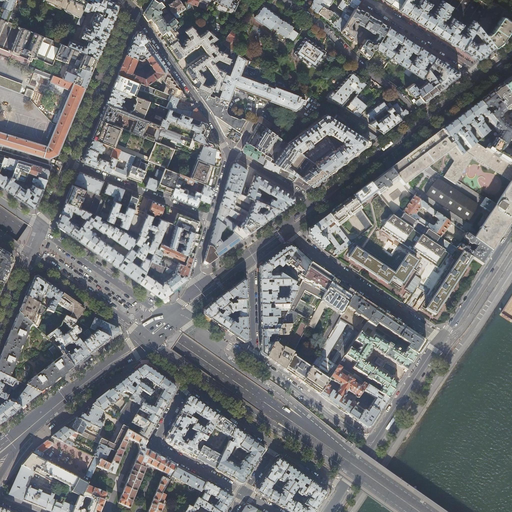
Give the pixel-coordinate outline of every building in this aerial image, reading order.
[(3,0),(1,7),(11,11),(18,12),(23,1),(20,0),(3,0)] [(44,0),(64,9),(67,0),(44,0)] [(67,0),(64,9),(80,16),(80,14),(83,10),(86,2),(86,0),(67,0)] [(114,17),(118,8),(116,2),(110,0),(90,0),(89,3),(86,2),(83,10),(87,12),(89,11),(89,9),(92,11),(93,8),(98,10),(98,12),(96,13),(95,16),(94,16),(93,21),(92,23),(92,25),(95,26),(94,28),(93,28),(92,29),(85,27),(81,37),(87,39),(87,41),(88,41),(87,45),(86,45),(84,46),(79,44),(77,45),(75,44),(75,42),(69,40),(67,46),(86,54),(87,51),(88,52),(89,51),(92,52),(91,56),(97,58),(103,45),(108,32),(114,17)] [(158,3),(154,0),(151,0),(148,6),(143,12),(144,16),(147,20),(150,18),(154,24),(162,34),(175,23),(177,22),(164,7),(163,7),(173,18),(167,23),(165,23),(159,14),(160,13),(160,12),(160,11),(160,10),(159,9),(163,6),(160,2),(158,3)] [(171,10),(176,18),(180,15),(178,13),(185,8),(179,0),(175,0),(173,2),(169,5),(172,9),(171,10)] [(212,0),(218,2),(218,3),(220,4),(219,7),(219,9),(224,11),(226,10),(227,7),(234,10),(237,4),(236,3),(237,0),(212,0)] [(321,0),(312,0),(310,7),(314,10),(318,12),(322,6),(319,4),(321,0)] [(321,0),(319,4),(322,6),(327,9),(332,0),(321,0)] [(345,11),(347,8),(345,7),(346,5),(344,4),(345,2),(342,0),(341,0),(337,7),(343,11),(343,10),(345,11)] [(357,0),(349,0),(347,4),(349,6),(354,9),(356,5),(359,1),(357,0)] [(393,0),(390,5),(394,7),(398,10),(404,0),(393,0)] [(412,0),(404,0),(398,10),(405,14),(414,20),(426,1),(425,0),(419,0),(418,2),(419,3),(417,6),(415,7),(413,6),(413,5),(413,4),(414,3),(412,3),(411,3),(410,3),(409,3),(407,2),(408,1),(409,1),(410,0),(412,1),(412,0)] [(430,30),(447,4),(441,0),(433,14),(434,15),(433,16),(434,18),(433,19),(431,17),(432,16),(429,14),(428,15),(426,13),(426,12),(428,8),(429,9),(432,4),(426,1),(414,20),(422,25),(430,30)] [(441,0),(447,4),(452,7),(463,14),(473,20),(474,21),(476,23),(478,22),(478,21),(488,6),(482,2),(478,0),(441,0)] [(448,14),(452,7),(447,4),(430,30),(438,35),(446,40),(449,35),(447,34),(449,31),(451,33),(458,22),(450,17),(448,21),(450,23),(448,27),(442,23),(441,23),(440,24),(442,20),(444,21),(445,19),(446,19),(447,18),(448,16),(449,14),(448,14)] [(371,15),(356,5),(354,9),(353,11),(350,15),(340,31),(348,40),(349,40),(350,40),(355,33),(355,32),(355,31),(354,30),(350,27),(350,25),(353,21),(355,20),(357,21),(356,22),(357,23),(358,24),(359,25),(360,25),(368,30),(369,31),(370,32),(371,32),(371,33),(373,33),(374,32),(376,33),(375,36),(373,40),(370,40),(367,38),(366,38),(365,38),(358,49),(358,50),(358,51),(367,59),(372,52),(368,49),(369,47),(373,49),(374,48),(379,40),(383,33),(388,26),(371,15)] [(0,6),(0,17),(7,21),(11,11),(1,7),(0,6)] [(271,27),(278,18),(268,10),(263,6),(254,17),(256,19),(255,20),(255,21),(258,22),(259,22),(259,21),(261,23),(261,22),(270,28),(271,27)] [(332,13),(327,9),(322,6),(318,12),(322,15),(326,19),(327,18),(332,13)] [(187,15),(194,20),(195,20),(193,17),(194,14),(190,8),(187,10),(189,14),(187,15)] [(334,11),(332,13),(327,18),(331,22),(333,24),(339,17),(339,15),(337,13),(334,11)] [(339,17),(333,24),(338,29),(340,31),(350,15),(346,12),(345,14),(345,13),(344,15),(342,17),(343,18),(342,20),(339,17)] [(84,16),(80,14),(80,16),(76,24),(80,25),(84,16)] [(0,48),(30,60),(31,57),(52,66),(55,58),(69,63),(92,71),(95,65),(97,58),(91,56),(86,54),(67,46),(7,21),(0,17),(0,48)] [(486,35),(485,36),(495,48),(502,42),(502,41),(511,26),(511,23),(502,17),(491,33),(487,36),(486,35)] [(282,21),(278,18),(271,27),(276,30),(276,31),(277,31),(286,37),(286,38),(287,37),(293,41),(299,34),(292,29),(293,27),(287,23),(283,20),(282,21)] [(478,26),(476,23),(474,21),(473,20),(468,27),(467,27),(467,28),(465,29),(465,31),(466,31),(464,34),(465,35),(463,38),(462,38),(462,37),(462,36),(456,32),(459,28),(460,29),(463,25),(458,22),(451,33),(453,34),(451,36),(449,35),(446,40),(455,46),(462,50),(478,26)] [(479,23),(478,22),(476,23),(478,26),(483,33),(486,32),(479,23)] [(175,23),(162,34),(164,38),(163,38),(164,40),(168,46),(176,40),(177,39),(174,35),(175,34),(176,35),(177,34),(177,33),(177,32),(177,31),(176,31),(177,30),(176,29),(178,27),(175,23)] [(189,66),(186,68),(186,72),(194,83),(192,86),(210,94),(211,90),(212,90),(212,91),(214,91),(216,92),(225,72),(218,68),(213,62),(218,59),(228,64),(230,58),(226,56),(227,54),(223,53),(224,52),(221,50),(220,51),(217,49),(218,47),(216,45),(214,46),(212,43),(217,38),(207,30),(204,33),(200,36),(195,30),(194,27),(193,27),(195,26),(194,24),(184,31),(188,36),(190,39),(188,40),(187,39),(188,39),(187,39),(186,39),(183,41),(184,42),(182,44),(182,45),(183,46),(181,48),(179,45),(180,45),(176,40),(168,46),(170,49),(176,57),(177,58),(179,58),(182,56),(182,57),(186,54),(185,54),(195,47),(199,45),(198,44),(200,43),(207,53),(205,55),(205,54),(203,56),(201,57),(202,57),(193,64),(192,63),(191,64),(189,65),(189,66)] [(395,30),(388,26),(383,33),(387,35),(382,42),(379,40),(374,48),(390,58),(395,50),(392,48),(396,41),(399,43),(404,36),(395,30)] [(495,48),(485,36),(483,33),(478,26),(462,50),(468,54),(474,58),(481,58),(495,48)] [(131,42),(126,54),(137,59),(140,52),(142,52),(146,58),(156,51),(149,41),(142,30),(135,31),(131,42)] [(286,37),(277,31),(274,35),(274,36),(282,41),(283,41),(286,37)] [(227,47),(234,37),(236,34),(232,32),(223,43),(227,47)] [(412,41),(404,36),(399,43),(401,44),(396,51),(395,50),(390,58),(406,68),(411,61),(411,60),(407,58),(411,51),(415,54),(415,53),(420,46),(412,41)] [(239,40),(234,37),(227,47),(232,51),(239,40)] [(305,38),(294,53),(314,68),(325,52),(305,38)] [(427,50),(420,46),(415,53),(417,54),(412,62),(411,61),(406,68),(395,85),(402,91),(405,88),(413,83),(415,82),(421,77),(423,76),(424,75),(427,71),(422,68),(427,62),(431,64),(436,56),(427,50)] [(228,101),(232,89),(238,91),(238,89),(260,97),(260,99),(267,101),(267,100),(294,110),(300,106),(301,103),(304,104),(305,100),(299,98),(300,96),(271,85),(263,82),(244,75),(249,61),(246,61),(232,51),(227,47),(224,52),(223,53),(227,54),(232,55),(230,58),(228,64),(227,67),(226,69),(225,72),(216,92),(214,95),(228,101)] [(30,60),(0,48),(0,53),(28,64),(30,60)] [(162,60),(156,51),(146,58),(156,71),(145,79),(131,73),(137,59),(126,54),(122,64),(118,74),(146,85),(159,76),(167,70),(168,69),(162,60)] [(436,56),(431,64),(428,69),(433,76),(434,74),(431,70),(432,68),(439,72),(439,74),(437,76),(436,75),(433,77),(442,88),(443,87),(452,80),(457,76),(458,76),(457,70),(436,56)] [(90,75),(92,71),(69,63),(62,79),(69,82),(69,81),(83,87),(85,88),(88,82),(90,75)] [(53,76),(35,69),(34,73),(51,79),(53,76)] [(428,69),(427,71),(424,75),(423,76),(426,80),(424,82),(424,83),(419,87),(418,87),(416,88),(413,83),(405,88),(414,97),(418,94),(421,98),(424,102),(433,95),(442,88),(433,77),(433,76),(428,69)] [(168,72),(167,70),(159,76),(164,83),(160,91),(171,95),(183,100),(185,96),(182,95),(183,93),(179,92),(180,90),(178,89),(177,88),(178,86),(175,85),(175,83),(172,81),(173,79),(170,78),(171,76),(167,75),(168,72)] [(328,99),(341,107),(348,99),(347,98),(348,96),(349,95),(352,91),(357,95),(367,83),(353,71),(328,99)] [(144,91),(169,101),(171,95),(160,91),(146,85),(118,74),(117,76),(114,82),(112,87),(135,95),(138,85),(145,88),(144,91)] [(0,143),(48,159),(57,154),(68,130),(70,125),(85,88),(83,87),(69,81),(69,82),(62,79),(53,76),(51,79),(50,83),(70,91),(56,125),(53,124),(46,141),(48,142),(47,146),(0,132),(0,143)] [(271,85),(273,79),(265,76),(263,82),(271,85)] [(511,76),(509,78),(501,84),(511,97),(511,76)] [(20,93),(23,84),(5,77),(2,87),(20,93)] [(511,97),(501,84),(497,88),(491,92),(505,109),(508,107),(509,107),(511,104),(511,97)] [(226,111),(225,109),(226,108),(225,108),(228,101),(214,95),(214,97),(209,96),(210,94),(192,86),(206,104),(213,115),(239,131),(242,123),(244,118),(241,117),(239,117),(237,118),(236,117),(229,115),(228,114),(226,112),(226,111)] [(106,103),(142,118),(149,101),(135,95),(112,87),(109,95),(108,97),(106,103)] [(27,88),(25,95),(31,97),(33,91),(27,88)] [(482,99),(479,101),(485,109),(489,114),(497,124),(494,126),(499,132),(495,138),(491,145),(488,143),(485,148),(492,153),(493,151),(500,155),(498,157),(506,163),(508,160),(511,162),(511,156),(504,152),(505,151),(503,150),(506,145),(509,140),(511,141),(511,139),(511,127),(505,123),(501,118),(501,114),(506,111),(505,109),(491,92),(488,94),(486,96),(482,99)] [(183,100),(171,95),(169,101),(167,105),(166,108),(169,109),(172,110),(181,114),(184,115),(187,116),(192,118),(201,121),(206,123),(206,122),(202,116),(198,111),(196,107),(193,109),(192,111),(182,110),(176,108),(175,106),(177,100),(181,102),(181,103),(191,106),(191,104),(183,100)] [(348,110),(359,117),(362,114),(360,112),(366,106),(361,101),(355,96),(349,104),(351,107),(348,110)] [(421,104),(424,102),(421,98),(415,102),(418,106),(421,104)] [(483,111),(485,109),(479,101),(473,106),(467,110),(473,118),(475,117),(476,118),(475,119),(476,120),(477,120),(479,122),(477,124),(485,134),(489,131),(481,120),(483,118),(485,120),(486,120),(488,119),(493,125),(494,126),(497,124),(489,114),(487,116),(485,114),(486,113),(485,112),(484,112),(483,111)] [(386,111),(391,107),(392,106),(390,104),(389,104),(386,106),(383,102),(378,106),(377,106),(371,110),(371,111),(367,114),(365,110),(362,114),(359,117),(369,124),(375,119),(386,111)] [(106,103),(102,111),(99,118),(113,124),(118,113),(123,115),(122,116),(127,119),(128,118),(133,120),(129,131),(132,132),(146,137),(152,140),(154,136),(144,132),(147,124),(157,129),(159,126),(159,125),(149,121),(142,118),(106,103)] [(392,106),(391,107),(400,119),(405,116),(409,113),(405,109),(403,111),(399,107),(396,103),(392,106)] [(154,111),(156,111),(154,116),(153,115),(151,116),(149,121),(159,125),(163,116),(166,108),(155,104),(154,109),(154,111)] [(391,107),(386,111),(389,114),(377,122),(375,119),(369,124),(383,133),(393,125),(400,119),(391,107)] [(159,125),(159,126),(165,128),(168,121),(171,121),(192,129),(194,132),(191,139),(219,150),(219,148),(217,144),(207,140),(206,140),(206,139),(206,140),(205,138),(205,137),(205,136),(206,136),(209,129),(207,124),(206,123),(201,121),(199,124),(198,124),(195,123),(190,121),(192,118),(187,116),(186,118),(183,117),(184,115),(181,114),(180,118),(173,115),(171,114),(171,113),(172,110),(169,109),(166,117),(163,116),(159,125)] [(471,120),(473,118),(467,110),(462,114),(454,120),(460,128),(462,126),(464,128),(463,128),(464,130),(465,129),(467,131),(464,133),(473,144),(476,142),(477,141),(470,132),(472,131),(472,130),(470,128),(473,126),(481,137),(485,134),(477,124),(475,125),(473,123),(474,122),(473,121),(472,121),(471,120)] [(375,139),(377,137),(365,129),(361,135),(328,114),(327,114),(326,114),(325,114),(287,143),(328,174),(336,168),(361,149),(369,143),(370,142),(369,140),(372,138),(373,139),(375,139)] [(241,133),(239,131),(213,115),(218,124),(223,133),(224,136),(234,142),(237,142),(239,138),(241,133)] [(259,117),(257,120),(261,123),(272,131),(276,125),(276,122),(269,117),(267,121),(261,117),(259,117)] [(121,127),(113,124),(99,118),(99,119),(98,120),(98,122),(92,135),(91,138),(103,143),(112,146),(120,150),(135,156),(141,158),(149,161),(155,164),(161,166),(164,168),(156,188),(163,191),(171,194),(176,183),(179,174),(167,169),(175,150),(160,143),(156,142),(149,158),(139,153),(146,137),(132,132),(126,148),(115,144),(121,127)] [(458,129),(460,128),(454,120),(448,125),(444,127),(450,136),(448,137),(452,142),(454,140),(458,145),(456,146),(461,153),(464,151),(457,142),(459,140),(458,138),(460,136),(469,147),(473,144),(464,133),(463,134),(461,132),(462,132),(461,130),(460,131),(458,129)] [(272,131),(261,123),(255,134),(249,143),(255,147),(257,149),(261,152),(263,154),(264,156),(263,157),(260,155),(256,160),(260,162),(264,165),(268,160),(274,164),(276,165),(282,167),(290,171),(290,172),(292,169),(301,177),(312,186),(317,183),(326,176),(328,174),(287,143),(285,141),(272,131)] [(160,143),(163,136),(165,137),(172,140),(171,141),(177,144),(178,142),(197,150),(198,147),(202,148),(201,151),(198,159),(202,161),(216,166),(217,162),(218,159),(219,160),(220,157),(219,150),(191,139),(165,128),(159,126),(157,129),(156,131),(154,136),(152,140),(156,142),(160,143)] [(444,127),(390,168),(399,181),(403,186),(404,185),(408,182),(422,172),(430,167),(445,155),(447,153),(456,146),(458,145),(454,140),(452,142),(448,137),(450,136),(444,127)] [(101,145),(103,143),(91,138),(89,142),(87,147),(98,151),(102,153),(104,154),(105,154),(106,150),(104,150),(105,148),(104,148),(103,146),(101,145)] [(253,150),(255,147),(249,143),(246,142),(245,145),(242,149),(243,152),(250,156),(256,160),(260,155),(261,152),(257,149),(255,151),(253,150)] [(461,153),(456,146),(447,153),(448,155),(453,161),(444,176),(443,177),(447,179),(455,185),(457,182),(458,181),(461,176),(463,173),(468,165),(469,164),(472,159),(473,158),(481,163),(489,168),(495,172),(496,173),(497,174),(511,183),(511,182),(511,166),(506,163),(498,157),(492,153),(485,148),(476,142),(473,144),(469,147),(464,151),(461,153)] [(120,150),(112,146),(111,148),(113,149),(111,156),(112,157),(117,159),(117,157),(120,150)] [(98,151),(87,147),(85,153),(82,159),(84,163),(96,167),(99,160),(96,158),(96,157),(97,157),(97,156),(96,156),(98,151)] [(135,156),(120,150),(117,157),(127,161),(123,170),(114,167),(111,173),(118,176),(125,179),(126,177),(131,165),(135,156)] [(102,159),(104,154),(102,153),(99,160),(96,167),(104,171),(111,173),(114,167),(114,166),(117,159),(112,157),(111,160),(111,161),(111,163),(109,163),(109,162),(102,159)] [(14,171),(18,160),(12,158),(8,157),(5,165),(12,168),(12,169),(14,171)] [(216,166),(202,161),(198,159),(190,178),(210,186),(213,175),(216,166)] [(24,162),(18,160),(14,171),(12,177),(14,178),(21,180),(23,181),(26,182),(27,178),(29,172),(31,164),(24,162)] [(274,165),(274,164),(268,160),(264,165),(263,167),(271,170),(274,171),(278,173),(282,167),(276,165),(276,166),(274,165)] [(152,171),(155,164),(149,161),(147,165),(146,168),(152,171)] [(228,176),(224,188),(239,194),(242,184),(245,177),(247,169),(241,165),(236,163),(233,164),(230,168),(228,176)] [(40,167),(31,164),(29,172),(36,175),(37,172),(40,172),(39,176),(47,179),(49,174),(50,172),(48,169),(40,167)] [(131,165),(126,177),(134,180),(140,182),(145,171),(131,165)] [(155,191),(156,188),(164,168),(161,166),(159,170),(158,169),(155,176),(156,176),(155,179),(149,176),(145,187),(148,188),(155,191)] [(286,178),(290,171),(282,167),(278,173),(282,176),(286,178)] [(379,196),(399,181),(390,168),(382,174),(370,183),(377,193),(379,196)] [(290,171),(286,178),(288,179),(294,183),(301,187),(305,189),(309,189),(311,188),(312,186),(301,177),(292,169),(290,172),(290,171)] [(77,173),(72,184),(86,190),(96,194),(98,195),(103,181),(92,176),(80,172),(77,173)] [(4,176),(0,173),(0,185),(3,188),(11,177),(8,175),(7,176),(5,175),(4,176)] [(190,178),(179,174),(176,183),(180,185),(195,191),(211,197),(213,192),(214,188),(212,187),(210,186),(190,178)] [(249,187),(242,184),(239,194),(261,202),(262,199),(258,198),(260,193),(259,192),(259,190),(256,189),(257,186),(258,187),(259,188),(260,188),(261,188),(268,193),(269,192),(273,185),(266,180),(256,175),(254,176),(249,187)] [(45,184),(47,179),(39,176),(38,176),(37,178),(34,177),(32,181),(36,183),(35,185),(43,189),(45,184)] [(11,177),(3,188),(9,192),(13,195),(20,185),(12,180),(14,178),(12,177),(11,177)] [(438,177),(426,194),(447,208),(472,225),(483,208),(458,191),(438,177)] [(26,182),(23,181),(21,184),(20,185),(13,195),(19,199),(23,202),(32,208),(36,207),(40,196),(43,189),(35,185),(31,184),(28,183),(27,186),(30,187),(29,189),(28,189),(26,189),(23,186),(26,182)] [(477,235),(495,247),(511,219),(511,182),(511,183),(505,194),(497,206),(495,208),(488,219),(485,223),(481,231),(479,232),(479,233),(477,235)] [(114,197),(118,187),(113,185),(108,183),(104,193),(114,197)] [(211,197),(195,191),(193,196),(186,193),(187,191),(186,189),(184,188),(183,189),(179,187),(180,185),(176,183),(171,194),(170,197),(185,202),(196,207),(199,200),(210,204),(211,197)] [(358,206),(377,193),(370,183),(366,186),(352,197),(358,206)] [(86,190),(72,184),(68,194),(65,201),(79,207),(86,190)] [(292,196),(273,185),(269,192),(272,194),(273,194),(276,196),(275,199),(272,197),(271,198),(270,202),(266,201),(266,200),(263,199),(262,199),(261,202),(281,209),(287,205),(292,201),(292,196)] [(125,189),(118,187),(114,197),(113,200),(127,206),(129,200),(124,198),(122,196),(125,189)] [(275,214),(281,209),(261,202),(239,194),(224,188),(222,197),(220,203),(229,208),(231,209),(232,210),(244,216),(259,225),(269,218),(275,214)] [(389,195),(393,200),(402,194),(398,188),(389,195)] [(102,196),(98,195),(96,194),(88,212),(91,213),(95,215),(102,196)] [(438,235),(443,238),(455,221),(415,195),(414,194),(412,198),(402,212),(438,235)] [(131,195),(129,200),(127,206),(134,209),(138,197),(134,196),(131,195)] [(113,200),(102,196),(95,215),(100,217),(111,221),(127,228),(134,209),(127,206),(113,200)] [(372,226),(358,206),(352,197),(333,211),(328,215),(334,222),(335,224),(337,227),(355,213),(368,230),(372,226)] [(153,200),(149,210),(154,212),(153,212),(156,214),(157,213),(161,215),(162,211),(164,205),(159,203),(153,200)] [(79,207),(65,201),(63,207),(60,213),(71,217),(72,217),(74,214),(71,212),(71,210),(81,214),(84,210),(79,207)] [(227,212),(229,208),(220,203),(218,210),(216,217),(231,230),(235,224),(224,216),(225,215),(226,214),(227,214),(227,212)] [(148,214),(134,209),(127,228),(140,234),(147,237),(152,239),(158,242),(159,243),(166,222),(159,219),(148,214)] [(244,216),(232,210),(231,209),(228,214),(241,221),(244,216)] [(393,213),(435,241),(438,235),(402,212),(399,209),(393,213)] [(88,212),(84,210),(81,214),(80,216),(85,219),(79,227),(78,226),(78,225),(75,222),(68,233),(73,237),(78,240),(87,227),(93,218),(89,216),(91,213),(88,212)] [(71,219),(71,217),(60,213),(58,217),(56,222),(57,224),(57,226),(64,230),(68,233),(75,222),(77,220),(74,218),(71,222),(70,221),(69,222),(69,221),(68,220),(67,219),(68,218),(71,219)] [(178,213),(173,224),(196,233),(197,228),(199,225),(198,224),(199,221),(178,213)] [(99,218),(100,217),(95,215),(93,218),(87,227),(78,240),(84,245),(88,247),(91,249),(99,238),(93,234),(92,232),(93,232),(94,231),(94,229),(91,227),(92,226),(102,233),(103,232),(109,224),(102,221),(99,218)] [(334,222),(328,215),(323,219),(313,226),(325,242),(329,239),(337,250),(334,251),(334,253),(335,254),(337,255),(339,253),(347,247),(351,244),(337,227),(335,224),(329,228),(327,226),(334,222)] [(259,225),(244,216),(241,221),(242,221),(239,227),(235,224),(231,230),(240,237),(241,239),(251,232),(259,225)] [(231,230),(216,217),(211,234),(208,244),(218,256),(230,247),(241,239),(240,237),(231,230)] [(196,233),(173,224),(166,222),(159,243),(161,244),(194,258),(197,246),(200,235),(196,233)] [(114,227),(109,224),(103,232),(107,234),(106,235),(109,237),(109,236),(116,241),(123,231),(120,229),(120,230),(115,227),(115,226),(114,227)] [(325,242),(313,226),(311,228),(308,229),(308,233),(308,236),(315,242),(323,250),(324,247),(327,244),(325,242)] [(123,230),(123,231),(116,241),(128,249),(127,251),(128,251),(131,248),(134,243),(136,239),(131,236),(132,235),(130,233),(129,234),(123,230)] [(489,254),(495,247),(477,235),(467,231),(463,237),(463,239),(466,241),(467,244),(469,245),(472,245),(474,247),(475,249),(472,252),(471,253),(468,251),(468,248),(465,247),(463,247),(459,245),(457,245),(454,243),(453,245),(463,252),(472,258),(482,265),(484,261),(489,254)] [(136,252),(131,248),(128,251),(125,256),(117,267),(128,275),(139,282),(144,274),(148,267),(150,260),(151,260),(144,257),(147,251),(153,254),(156,246),(158,242),(152,239),(149,246),(143,242),(147,237),(140,234),(138,237),(137,239),(136,239),(134,243),(140,246),(136,252)] [(112,247),(99,238),(91,249),(94,251),(98,254),(104,258),(112,247)] [(150,260),(188,277),(191,266),(194,258),(161,244),(159,248),(156,246),(153,254),(151,260),(150,260)] [(213,260),(218,256),(208,244),(206,251),(202,263),(206,265),(213,260)] [(271,257),(264,263),(272,268),(273,269),(278,265),(281,267),(284,263),(296,250),(292,246),(289,246),(286,246),(283,249),(271,257)] [(125,256),(112,247),(104,258),(110,262),(117,267),(125,256)] [(400,286),(402,284),(417,261),(407,255),(394,274),(355,248),(353,251),(351,253),(348,258),(387,285),(391,280),(400,286)] [(303,256),(296,250),(284,263),(288,266),(289,265),(291,267),(290,268),(292,270),(293,269),(299,274),(297,276),(299,278),(295,283),(298,284),(300,285),(310,263),(303,256)] [(0,252),(0,261),(1,262),(0,263),(0,282),(4,284),(9,272),(13,262),(12,258),(7,255),(2,251),(0,252)] [(435,316),(472,258),(463,252),(425,309),(435,316)] [(162,281),(164,283),(163,285),(159,283),(159,282),(158,281),(157,282),(154,280),(156,277),(154,276),(153,276),(152,278),(144,274),(139,282),(145,286),(152,291),(155,294),(161,298),(164,298),(167,295),(175,289),(187,280),(188,277),(150,260),(148,267),(162,273),(163,271),(169,273),(170,273),(173,277),(171,278),(169,275),(162,281)] [(272,268),(264,263),(260,266),(259,267),(259,272),(259,280),(268,280),(274,280),(291,280),(280,273),(279,276),(269,276),(269,273),(270,271),(272,273),(274,274),(275,275),(277,272),(272,269),(272,268)] [(316,267),(310,263),(300,285),(298,288),(296,292),(290,305),(288,309),(298,314),(312,285),(325,291),(332,278),(328,275),(316,267)] [(47,290),(46,290),(50,284),(41,278),(37,276),(34,277),(32,281),(29,288),(26,296),(25,297),(36,301),(38,296),(37,296),(38,294),(40,295),(41,295),(43,296),(43,297),(44,298),(45,295),(47,290)] [(336,281),(332,278),(325,291),(310,320),(307,325),(314,329),(323,311),(322,310),(326,304),(341,315),(345,308),(354,293),(350,290),(347,294),(339,288),(334,285),(336,281)] [(30,280),(24,296),(26,296),(29,288),(32,281),(30,280)] [(234,286),(226,292),(230,298),(231,300),(235,296),(236,297),(237,297),(237,301),(247,301),(247,290),(246,280),(242,280),(234,286)] [(291,280),(274,280),(274,283),(268,283),(268,280),(259,280),(259,287),(259,293),(267,293),(270,293),(276,293),(277,293),(277,286),(289,286),(290,292),(296,292),(298,288),(294,286),(295,284),(297,285),(298,284),(295,283),(291,280)] [(57,289),(50,284),(46,290),(47,290),(45,295),(49,298),(50,299),(51,299),(53,299),(53,298),(54,298),(54,299),(54,300),(53,301),(52,301),(51,301),(50,301),(49,302),(47,310),(53,312),(54,310),(58,301),(63,294),(57,289)] [(230,298),(226,292),(216,300),(212,303),(204,310),(204,314),(207,317),(210,319),(211,319),(218,313),(216,311),(219,308),(221,310),(226,306),(229,304),(227,301),(230,298)] [(287,298),(276,299),(276,293),(270,293),(270,295),(267,295),(267,293),(259,293),(259,299),(259,305),(268,305),(268,302),(273,302),(273,305),(290,305),(296,292),(290,292),(287,298)] [(358,296),(354,293),(345,308),(346,308),(347,307),(354,312),(354,313),(358,316),(359,315),(367,321),(376,308),(372,305),(366,301),(358,296)] [(73,300),(63,294),(58,301),(54,310),(66,316),(76,321),(85,309),(73,300)] [(44,305),(36,301),(25,297),(22,304),(19,313),(37,328),(39,320),(38,320),(44,305)] [(247,309),(247,301),(237,301),(236,301),(236,304),(233,304),(231,305),(230,303),(229,304),(226,306),(231,312),(232,314),(234,312),(235,312),(235,315),(239,315),(239,318),(247,318),(247,309)] [(290,305),(273,305),(268,305),(259,305),(260,311),(260,318),(276,318),(279,318),(279,316),(283,316),(283,313),(279,314),(279,311),(287,311),(288,309),(290,305)] [(231,312),(226,306),(221,310),(218,313),(211,319),(221,326),(224,328),(227,330),(227,331),(233,322),(234,321),(228,317),(231,312)] [(381,311),(376,308),(367,321),(367,322),(386,335),(395,341),(398,337),(408,344),(406,348),(416,355),(421,348),(423,345),(421,338),(419,337),(410,331),(398,323),(390,317),(381,311)] [(298,314),(288,309),(287,311),(284,318),(282,321),(278,330),(276,335),(272,343),(265,357),(275,364),(285,371),(293,355),(294,353),(283,347),(283,348),(281,348),(278,345),(276,341),(277,335),(287,335),(287,332),(289,332),(298,314)] [(19,382),(27,386),(41,392),(46,389),(46,390),(64,376),(63,375),(66,373),(73,367),(54,343),(49,339),(47,337),(37,328),(19,313),(14,325),(11,331),(10,331),(0,354),(0,355),(1,356),(0,358),(0,373),(15,380),(19,382)] [(76,321),(66,316),(63,321),(65,322),(66,323),(66,324),(70,330),(66,333),(73,343),(79,340),(79,339),(76,336),(81,332),(81,330),(79,329),(77,328),(76,328),(74,325),(76,321)] [(109,324),(107,324),(95,318),(90,328),(94,330),(95,328),(96,328),(96,329),(97,330),(97,328),(98,328),(99,328),(99,327),(101,328),(100,330),(98,329),(98,330),(97,331),(111,338),(119,332),(118,328),(109,324)] [(247,329),(247,318),(239,318),(237,319),(237,324),(236,325),(233,322),(227,331),(236,337),(244,343),(248,341),(247,329)] [(276,318),(260,318),(260,323),(260,330),(278,330),(282,321),(279,321),(279,324),(276,324),(276,318)] [(344,356),(360,332),(339,319),(316,359),(310,368),(301,382),(304,384),(312,390),(319,395),(326,384),(329,379),(338,366),(344,356)] [(364,332),(370,336),(374,330),(368,327),(364,332)] [(62,335),(57,329),(47,337),(49,339),(54,336),(57,341),(54,343),(73,367),(81,361),(83,360),(90,355),(90,354),(81,343),(79,340),(73,343),(66,333),(63,336),(62,336),(62,335)] [(100,347),(111,338),(97,331),(96,331),(94,333),(91,335),(87,329),(82,333),(84,335),(85,335),(86,337),(88,336),(89,337),(81,343),(90,354),(100,347)] [(278,330),(260,330),(260,341),(260,354),(262,355),(265,357),(272,343),(268,343),(268,338),(269,338),(269,337),(269,335),(276,335),(278,330)] [(373,335),(370,340),(363,335),(362,333),(360,331),(344,356),(355,363),(352,369),(358,372),(359,373),(362,375),(363,376),(366,377),(366,378),(370,381),(370,380),(373,381),(373,382),(374,382),(380,386),(380,387),(381,387),(380,388),(377,393),(382,396),(388,399),(399,382),(397,380),(396,382),(364,361),(372,348),(404,369),(403,371),(405,372),(411,363),(416,355),(406,348),(404,353),(403,352),(402,353),(401,353),(397,351),(398,350),(397,349),(396,350),(395,349),(394,348),(391,347),(392,346),(388,343),(387,344),(385,343),(385,342),(384,342),(380,340),(380,339),(379,339),(373,335)] [(397,342),(395,341),(386,335),(384,338),(395,345),(397,342)] [(295,356),(293,355),(285,371),(290,375),(301,382),(310,368),(294,357),(295,356)] [(142,365),(135,371),(141,379),(144,381),(146,379),(148,380),(147,381),(153,386),(154,385),(156,386),(154,387),(156,389),(157,387),(164,378),(156,372),(154,371),(146,365),(142,365)] [(342,369),(338,366),(329,379),(340,386),(340,388),(336,394),(329,389),(330,387),(326,384),(319,395),(322,397),(334,405),(347,415),(355,403),(352,401),(350,403),(343,398),(347,393),(349,392),(358,398),(363,391),(367,386),(363,383),(361,386),(360,387),(353,383),(356,378),(353,376),(349,374),(346,378),(340,374),(339,372),(342,369)] [(128,376),(126,378),(129,383),(149,396),(151,394),(153,392),(139,382),(141,379),(135,371),(133,373),(130,374),(128,376)] [(0,386),(1,385),(0,384),(1,381),(2,381),(2,382),(2,383),(10,386),(9,388),(12,389),(15,380),(0,373),(0,386)] [(128,399),(140,406),(143,402),(149,396),(129,383),(126,378),(120,383),(111,390),(123,396),(128,399)] [(171,383),(164,378),(157,387),(156,389),(155,390),(153,392),(157,394),(160,389),(161,390),(160,391),(161,392),(158,398),(167,404),(171,396),(175,389),(174,385),(171,383)] [(1,384),(1,385),(0,386),(0,397),(6,401),(8,397),(12,389),(9,388),(8,391),(7,390),(6,392),(7,393),(6,395),(1,392),(3,387),(3,386),(3,385),(1,384)] [(30,401),(41,392),(27,386),(22,393),(20,393),(18,396),(19,396),(16,400),(8,397),(6,401),(21,407),(30,401)] [(367,386),(363,391),(375,398),(369,407),(379,413),(383,406),(388,399),(382,396),(381,397),(380,398),(375,394),(377,392),(367,386)] [(123,396),(111,390),(104,396),(92,405),(102,411),(115,419),(119,412),(111,407),(110,406),(123,396)] [(0,423),(10,416),(21,407),(6,401),(0,397),(0,423)] [(184,403),(180,412),(193,420),(193,418),(191,417),(194,413),(199,416),(204,406),(198,401),(191,397),(188,398),(184,403)] [(161,415),(167,404),(158,398),(152,407),(151,407),(152,405),(151,405),(150,406),(143,402),(140,406),(139,408),(148,414),(145,420),(155,426),(161,415)] [(102,411),(92,405),(90,406),(89,408),(86,409),(84,412),(81,413),(77,416),(74,419),(67,425),(64,427),(77,434),(99,444),(110,449),(116,452),(127,430),(128,428),(131,423),(135,415),(139,408),(140,406),(128,399),(119,412),(115,419),(122,425),(112,445),(100,439),(100,440),(83,431),(85,426),(87,427),(86,429),(92,431),(98,434),(106,419),(100,415),(102,411)] [(356,404),(355,403),(347,415),(357,422),(366,428),(370,427),(379,413),(369,407),(365,412),(356,405),(356,404)] [(215,414),(204,406),(199,416),(208,422),(204,429),(195,423),(194,426),(192,429),(194,431),(207,438),(208,435),(205,433),(207,431),(210,433),(219,417),(215,414)] [(196,422),(193,420),(180,412),(173,424),(165,438),(167,444),(179,450),(195,459),(195,458),(199,451),(195,448),(198,441),(199,442),(200,440),(202,440),(205,442),(207,438),(194,431),(191,438),(184,434),(186,429),(185,428),(188,423),(189,423),(194,426),(195,423),(196,422)] [(140,418),(135,415),(131,423),(133,425),(132,427),(136,429),(137,427),(140,429),(136,435),(146,441),(151,433),(155,426),(145,420),(144,422),(139,420),(140,418)] [(224,420),(219,417),(210,433),(208,435),(207,438),(211,440),(217,429),(229,438),(234,427),(231,425),(224,420)] [(77,434),(64,427),(60,430),(56,433),(52,437),(71,446),(72,443),(66,440),(66,439),(70,436),(75,439),(77,434)] [(239,431),(234,427),(229,438),(224,450),(229,453),(230,453),(233,446),(234,445),(236,446),(235,449),(236,450),(237,448),(246,435),(239,431)] [(132,433),(127,430),(116,452),(110,464),(104,462),(99,459),(96,466),(114,473),(128,438),(137,443),(139,449),(118,503),(130,508),(145,467),(144,467),(146,463),(147,464),(154,468),(165,474),(164,477),(161,476),(147,511),(160,511),(163,505),(163,504),(166,495),(161,492),(168,480),(176,466),(160,457),(158,456),(148,450),(145,448),(144,446),(146,441),(136,435),(132,433)] [(254,441),(246,435),(237,448),(236,450),(233,455),(235,456),(240,449),(245,452),(248,453),(248,454),(244,457),(242,461),(252,468),(258,460),(264,451),(263,447),(254,441)] [(21,466),(34,472),(44,477),(46,474),(69,486),(67,489),(79,495),(81,497),(83,492),(87,485),(88,483),(41,458),(43,454),(42,453),(53,445),(52,443),(47,440),(37,448),(31,453),(26,459),(21,466)] [(104,462),(110,449),(99,444),(93,456),(95,457),(99,459),(104,462)] [(202,446),(199,451),(195,458),(207,465),(215,469),(221,456),(202,446)] [(228,457),(229,453),(224,450),(221,456),(215,469),(215,470),(223,474),(227,477),(231,479),(231,478),(239,483),(240,483),(242,482),(243,482),(244,481),(247,476),(252,468),(242,461),(241,460),(240,462),(241,462),(239,464),(238,465),(233,463),(232,464),(226,461),(225,459),(226,457),(227,457),(228,457)] [(96,466),(99,459),(95,457),(86,476),(90,478),(96,466)] [(284,462),(280,459),(276,459),(270,468),(264,478),(273,484),(276,480),(278,481),(279,480),(289,465),(284,462)] [(294,469),(289,465),(279,480),(281,482),(284,481),(286,479),(287,480),(282,488),(282,487),(277,483),(275,485),(281,489),(286,492),(300,473),(294,469)] [(33,476),(34,472),(21,466),(16,477),(8,495),(23,500),(28,488),(24,487),(29,475),(33,476)] [(187,471),(176,466),(168,480),(172,482),(175,477),(200,491),(205,482),(199,478),(187,471)] [(305,477),(300,473),(286,492),(287,493),(298,500),(299,498),(294,495),(294,496),(292,495),(298,488),(299,489),(298,491),(298,493),(301,495),(302,494),(311,481),(305,477)] [(270,488),(273,484),(264,478),(260,484),(256,489),(257,493),(262,495),(268,499),(273,490),(270,488)] [(319,486),(311,481),(302,494),(305,497),(307,494),(311,498),(310,499),(309,498),(308,498),(308,499),(304,504),(315,511),(326,494),(325,491),(319,486)] [(214,486),(205,482),(200,491),(196,498),(210,506),(211,504),(206,501),(207,499),(210,495),(211,495),(215,497),(220,489),(214,486)] [(87,485),(83,492),(98,498),(91,511),(99,511),(105,498),(104,497),(106,493),(87,485)] [(29,486),(28,488),(23,500),(33,505),(44,509),(51,494),(38,489),(37,491),(29,487),(29,486)] [(287,493),(286,492),(281,489),(279,491),(282,493),(281,495),(279,494),(280,493),(274,490),(275,489),(274,488),(273,490),(268,499),(276,503),(283,508),(287,502),(284,501),(287,493)] [(220,489),(215,497),(215,498),(218,500),(217,502),(215,505),(212,505),(211,504),(210,506),(219,511),(223,511),(228,505),(232,499),(231,496),(227,493),(220,489)] [(91,511),(98,498),(83,492),(81,497),(79,495),(74,507),(72,511),(91,511)] [(51,493),(51,494),(44,509),(48,510),(51,511),(55,500),(52,499),(54,495),(51,493)] [(300,501),(298,500),(287,493),(284,501),(287,502),(283,508),(291,511),(314,511),(315,511),(304,504),(302,506),(293,501),(293,502),(291,501),(291,499),(292,497),(293,499),(302,504),(302,503),(300,501)] [(59,502),(55,500),(51,511),(58,511),(63,502),(64,499),(61,498),(59,502)] [(188,511),(219,511),(210,506),(196,498),(191,507),(188,511)] [(72,511),(74,507),(63,502),(58,511),(72,511)]
